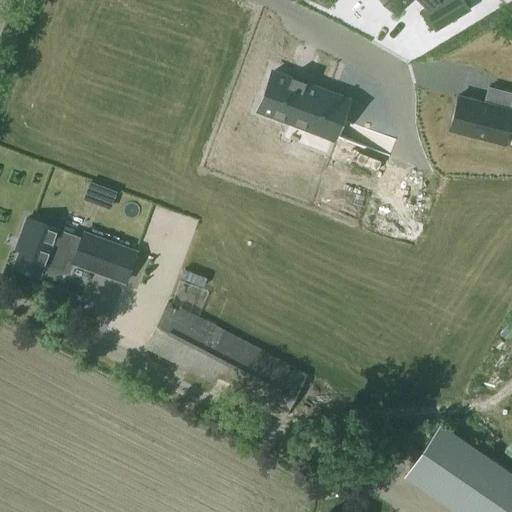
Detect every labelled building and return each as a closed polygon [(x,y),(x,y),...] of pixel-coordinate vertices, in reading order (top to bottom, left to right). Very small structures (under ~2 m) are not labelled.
[(374,0),(389,15),(405,0),(410,0),(423,13),(417,16),(430,35),(464,11),(456,0),(440,0),(434,5),(429,0),(374,0)] [(273,71),(258,109),(306,127),(309,117),(334,126),(344,101),(319,91),(320,89),(303,82),(303,81),(291,77),(291,78),(273,71)] [(511,112),(511,110),(509,109),(511,99),(511,93),(487,87),(483,103),(457,96),(448,130),(504,144),(511,112)] [(221,145),(238,157),(246,147),(229,134),(221,145)] [(296,191),(326,202),(330,192),(300,181),(296,191)] [(115,191),(90,182),(83,199),(108,208),(115,191)] [(22,243),(13,266),(38,275),(43,260),(62,267),(62,268),(63,268),(67,257),(73,259),(72,263),(124,282),(135,252),(83,233),(80,240),(54,231),(55,229),(26,219),(18,241),(22,243)] [(269,225),(265,235),(292,246),(296,237),(269,225)] [(426,252),(489,275),(493,265),(430,241),(426,252)] [(339,297),(339,290),(248,256),(221,246),(214,245),(206,242),(189,242),(182,262),(182,268),(202,276),(202,284),(212,284),(212,290),(229,290),(229,312),(263,325),(305,326),(306,312),(322,318),(331,319),(339,297)] [(396,267),(406,269),(411,250),(386,244),(383,252),(399,256),(396,267)] [(305,374),(168,301),(145,345),(282,417),(305,374)] [(511,511),(511,472),(457,436),(437,425),(417,453),(412,444),(373,442),(366,449),(366,463),(372,471),(404,473),(403,474),(421,489),(420,490),(452,511),(511,511)]
